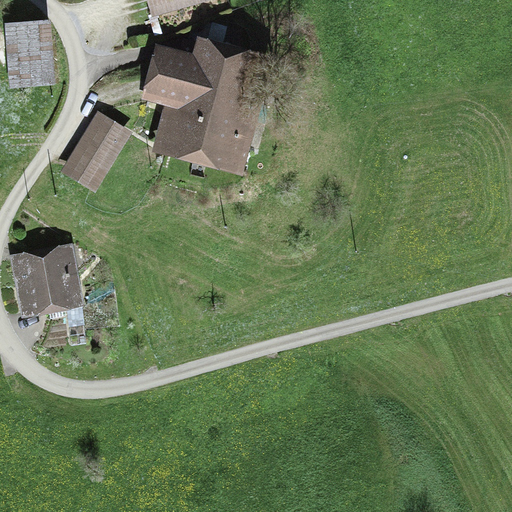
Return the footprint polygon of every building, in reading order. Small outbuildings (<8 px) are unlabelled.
[(185,0),(153,0),(156,8),(185,0)] [(12,26),(17,81),(49,78),(44,23),(12,26)] [(168,98),(159,141),(248,159),(272,45),(202,30),(195,60),(153,52),(145,93),(168,98)] [(93,186),(125,133),(99,118),(67,170),(93,186)] [(64,255),(18,263),(27,311),(73,302),(64,255)]
